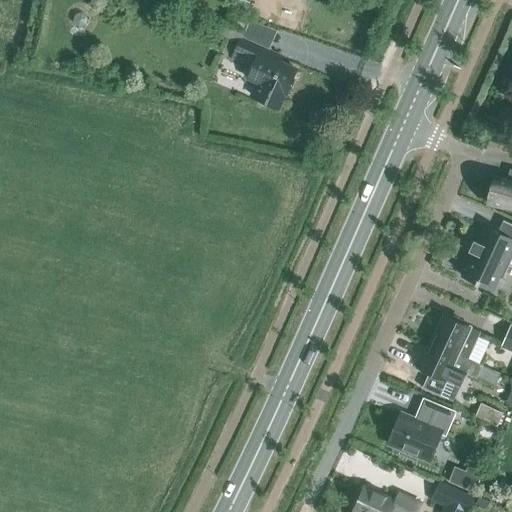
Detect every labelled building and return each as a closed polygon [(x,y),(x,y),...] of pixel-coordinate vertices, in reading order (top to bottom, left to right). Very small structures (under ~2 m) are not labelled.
[(281,62),(284,56),(240,37),(229,58),(253,67),(246,79),(259,85),(254,98),(279,109),(297,69),(281,62)] [(511,180),(496,176),(489,204),(511,209),(511,180)] [(511,247),(511,238),(485,226),(478,242),(474,240),(468,251),(473,253),(462,275),(477,282),(476,283),(478,284),(479,283),(492,289),(498,277),(502,279),(509,262),(506,260),(511,247)] [(444,315),(431,343),(468,360),(480,332),(444,315)] [(511,325),(502,344),(511,348),(511,325)] [(468,360),(431,343),(418,370),(427,374),(421,388),(447,400),(460,373),(477,381),(484,366),(468,360)] [(400,411),(387,440),(426,458),(438,432),(443,434),(453,411),(423,397),(414,417),(400,411)] [(476,417),(497,427),(503,414),(481,404),(476,417)] [(466,471),(460,486),(474,492),(481,477),(466,471)] [(439,482),(431,501),(436,503),(455,511),(467,511),(474,498),(439,482)] [(365,488),(354,511),(417,511),(421,504),(398,494),(395,501),(365,488)] [(479,498),(475,504),(486,510),(489,503),(479,498)]
